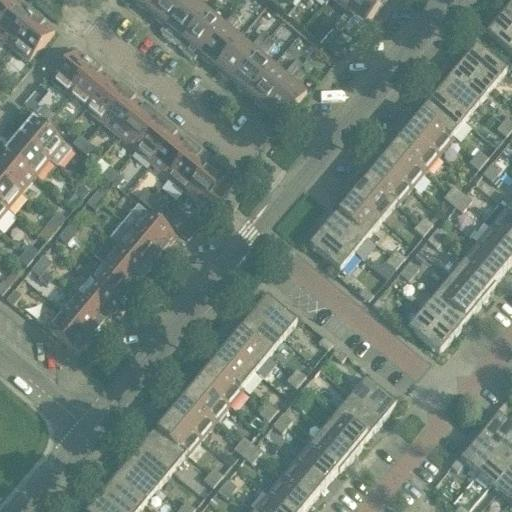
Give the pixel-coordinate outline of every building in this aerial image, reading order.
[(0,0),(0,32),(21,8),(11,0),(0,0)] [(150,16),(163,0),(135,0),(133,2),(150,16)] [(166,30),(190,1),(188,0),(163,0),(150,16),(166,29),(166,30)] [(347,15),(359,0),(331,0),(330,2),(347,15)] [(355,41),(388,1),(386,0),(359,0),(347,15),(353,21),(350,25),(349,25),(344,31),(355,41)] [(178,50),(207,15),(190,1),(166,30),(166,29),(160,35),(178,50)] [(511,7),(501,20),(511,29),(511,7)] [(0,42),(12,52),(37,21),(21,8),(0,32),(0,42)] [(227,25),(236,14),(230,9),(221,20),(227,25)] [(233,30),(242,19),(236,14),(227,25),(233,30)] [(334,30),(343,19),(338,14),(329,25),(334,30)] [(200,58),(223,29),(207,15),(178,50),(194,64),(199,57),(200,58)] [(344,31),(349,25),(350,25),(343,19),(334,30),(341,35),(344,31)] [(511,29),(501,20),(487,38),(511,59),(511,29)] [(29,66),(55,36),(37,21),(12,52),(29,66)] [(216,71),(240,43),(223,29),(200,58),(216,71)] [(260,52),(269,42),(263,37),(254,47),(260,52)] [(266,58),(275,47),(269,42),(260,52),(266,58)] [(233,85),(257,57),(240,43),(216,71),(233,85)] [(507,75),(477,50),(462,67),(493,92),(507,75)] [(69,100),(94,69),(77,54),(51,85),(69,100)] [(249,99),(273,70),(257,57),(233,85),(249,99)] [(293,80),(302,69),(296,64),(287,75),(293,80)] [(493,92),(462,67),(449,83),(479,109),(493,92)] [(85,113),(111,83),(94,69),(69,100),(85,113)] [(299,85),(308,74),(302,69),(293,80),(299,85)] [(266,113),(290,84),(273,70),(249,99),(266,113)] [(102,127),(127,97),(111,83),(85,113),(102,127)] [(479,109),(449,83),(435,99),(465,125),(479,109)] [(283,127),(307,99),(290,84),(266,113),(283,127)] [(118,141),(144,110),(127,97),(102,127),(118,141)] [(465,125),(435,99),(420,118),(422,119),(422,118),(451,142),(452,141),(465,125)] [(135,155),(161,124),(144,110),(118,141),(135,155)] [(46,126),(54,118),(47,112),(40,120),(46,126)] [(54,132),(61,123),(54,118),(46,126),(54,132)] [(422,118),(422,119),(409,135),(439,160),(454,143),(452,141),(451,142),(422,118)] [(72,153),(33,121),(18,139),(49,165),(57,171),(72,153)] [(511,134),(511,126),(507,122),(502,128),(511,136),(511,134)] [(151,169),(177,138),(161,124),(135,155),(151,169)] [(511,136),(502,128),(496,134),(506,142),(511,136)] [(439,160),(409,135),(395,151),(426,177),(439,160)] [(168,183),(194,152),(177,138),(151,169),(168,183)] [(49,165),(18,139),(5,155),(36,181),(49,165)] [(80,154),(87,145),(80,139),(73,148),(80,154)] [(87,160),(94,151),(87,145),(80,154),(87,160)] [(426,177),(395,151),(381,167),(412,193),(426,177)] [(185,196),(210,166),(194,152),(168,183),(185,196)] [(36,181),(5,155),(0,161),(0,179),(22,198),(36,181)] [(488,163),(479,155),(474,161),(483,169),(488,163)] [(483,169),(474,161),(469,167),(478,175),(483,169)] [(210,218),(236,187),(210,166),(185,196),(210,218)] [(381,167),(368,184),(367,185),(396,208),(395,209),(397,211),(412,193),(381,167)] [(502,174),(492,167),(488,173),(497,180),(502,174)] [(110,185),(117,177),(110,171),(103,179),(110,185)] [(497,180),(488,173),(483,179),(492,187),(497,180)] [(117,191),(124,183),(117,177),(110,185),(117,191)] [(22,198),(0,179),(0,207),(8,214),(22,198)] [(367,185),(368,184),(366,182),(351,200),(382,225),(395,209),(396,208),(367,185)] [(94,190),(86,183),(80,190),(88,197),(94,190)] [(82,204),(88,197),(80,190),(74,196),(82,204)] [(463,198),(453,191),(449,197),(458,204),(463,198)] [(101,208),(107,201),(99,194),(93,201),(101,208)] [(146,209),(153,201),(146,195),(139,203),(146,209)] [(458,204),(449,197),(444,203),(453,210),(458,204)] [(472,205),(463,198),(458,204),(467,211),(472,205)] [(382,225),(351,200),(338,216),(368,241),(382,225)] [(95,215),(101,208),(93,201),(87,208),(95,215)] [(153,215),(160,206),(153,201),(146,209),(153,215)] [(467,211),(458,204),(453,210),(462,218),(467,211)] [(0,223),(8,214),(0,207),(0,223)] [(177,241),(146,216),(138,209),(123,226),(162,259),(177,241)] [(169,229),(177,220),(170,214),(163,223),(169,229)] [(511,220),(504,214),(491,231),(511,248),(511,220)] [(61,230),(67,223),(58,216),(52,223),(61,230)] [(368,241),(338,216),(324,233),(354,258),(368,241)] [(433,229),(424,221),(419,227),(428,235),(433,229)] [(55,237),(61,230),(52,223),(47,230),(55,237)] [(162,259),(123,226),(109,243),(149,275),(157,265),(162,259)] [(79,234),(71,227),(65,234),(74,241),(79,234)] [(428,235),(419,227),(414,233),(423,241),(428,235)] [(511,266),(511,248),(491,231),(477,247),(507,273),(511,266)] [(354,258),(324,233),(309,250),(340,275),(354,258)] [(447,241),(437,233),(432,239),(441,247),(447,241)] [(68,248),(74,241),(65,234),(59,241),(68,248)] [(441,247),(432,239),(427,245),(436,253),(441,247)] [(149,275),(109,243),(118,250),(104,266),(135,292),(149,275)] [(507,273),(477,247),(462,265),(464,266),(465,266),(493,290),(494,289),(507,273)] [(39,256),(30,249),(24,256),(33,263),(39,256)] [(405,262),(396,255),(391,261),(400,268),(405,262)] [(27,270),(33,263),(24,256),(19,263),(27,270)] [(52,267),(43,260),(38,267),(46,274),(52,267)] [(400,268),(391,261),(386,267),(395,274),(400,268)] [(135,292),(104,266),(90,283),(121,309),(135,292)] [(419,274),(410,266),(405,272),(414,280),(419,274)] [(465,266),(464,266),(451,282),(482,307),(496,290),(494,289),(493,290),(465,266)] [(40,281),(46,274),(38,267),(32,274),(40,281)] [(414,280),(405,272),(400,278),(409,286),(414,280)] [(482,307),(451,282),(437,299),(467,325),(482,307)] [(121,309),(90,283),(76,299),(107,325),(121,309)] [(0,298),(2,300),(10,290),(3,285),(0,288),(0,298)] [(373,300),(364,293),(359,299),(368,306),(373,300)] [(13,310),(21,300),(15,294),(6,304),(13,310)] [(107,325),(76,299),(62,316),(93,342),(107,325)] [(467,325),(437,299),(423,315),(454,341),(467,325)] [(297,327),(267,301),(253,318),(283,344),(297,327)] [(382,318),(387,312),(378,304),(373,310),(382,318)] [(454,341),(423,315),(408,333),(439,358),(454,341)] [(93,342),(62,316),(48,334),(79,359),(93,342)] [(283,344),(253,318),(238,335),(269,360),(283,344)] [(269,360),(238,335),(225,351),(255,377),(269,360)] [(333,349),(324,341),(319,348),(328,355),(333,349)] [(255,377),(225,351),(210,369),(212,370),(241,394),(242,393),(255,377)] [(347,361),(337,353),(332,359),(341,367),(347,361)] [(241,394),(212,370),(199,386),(229,412),(244,394),(242,393),(241,394)] [(306,381),(297,374),(292,379),(301,387),(306,381)] [(301,387),(292,379),(287,385),(296,393),(301,387)] [(396,409),(366,384),(352,401),(382,426),(396,409)] [(320,393),(311,385),(306,391),(315,399),(320,393)] [(229,412),(199,386),(185,403),(215,428),(229,412)] [(315,399),(306,391),(301,397),(310,405),(315,399)] [(382,426),(352,401),(337,418),(368,443),(382,426)] [(215,428),(185,403),(171,419),(201,445),(215,428)] [(278,414),(269,407),(264,413),(273,420),(278,414)] [(496,455),(511,436),(511,430),(503,423),(510,414),(504,409),(496,418),(498,419),(479,442),(496,455)] [(273,420),(264,413),(259,419),(268,426),(273,420)] [(292,426),(283,418),(278,424),(287,432),(292,426)] [(368,443),(337,418),(324,434),(354,460),(368,443)] [(171,419),(158,435),(157,436),(186,459),(185,460),(187,462),(201,445),(171,419)] [(287,432),(278,424),(273,430),(282,438),(287,432)] [(186,459),(157,436),(158,435),(156,433),(142,451),(172,476),(185,460),(186,459)] [(324,434),(310,450),(310,451),(338,475),(338,476),(340,477),(354,460),(324,434)] [(511,468),(511,436),(496,455),(511,468)] [(253,449),(244,442),(239,448),(248,455),(253,449)] [(477,478),(496,455),(479,442),(461,464),(459,462),(451,471),(457,476),(465,468),(477,478)] [(248,455),(239,448),(234,454),(243,461),(248,455)] [(262,457),(253,449),(248,455),(257,463),(262,457)] [(338,475),(310,451),(310,450),(308,449),(294,466),(325,491),(338,476),(338,475)] [(172,476),(142,451),(128,467),(158,493),(172,476)] [(252,469),(257,463),(248,455),(243,461),(252,469)] [(494,492),(511,470),(511,468),(496,455),(477,478),(494,492)] [(325,491),(294,466),(280,483),(311,508),(325,491)] [(158,493),(128,467),(114,484),(145,509),(158,493)] [(510,506),(511,503),(511,470),(494,492),(510,506)] [(223,481),(214,473),(209,479),(218,487),(223,481)] [(218,487),(209,479),(204,485),(213,493),(218,487)] [(307,511),(311,508),(280,483),(267,499),(282,511),(307,511)] [(142,511),(145,509),(114,484),(100,501),(113,511),(142,511)] [(237,492),(228,484),(223,490),(232,498),(237,492)] [(232,498),(223,490),(218,496),(227,504),(232,498)] [(282,511),(267,499),(255,511),(282,511)] [(113,511),(100,501),(90,511),(113,511)]
